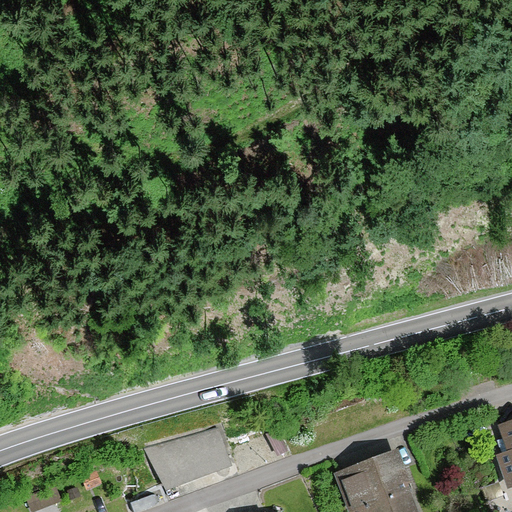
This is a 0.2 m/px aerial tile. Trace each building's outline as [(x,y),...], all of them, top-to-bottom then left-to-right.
[(511,424),(504,427),(508,437),(497,441),(502,455),(500,456),(508,479),(511,477),(511,424)] [(218,428),(144,449),(163,484),(229,460),(218,428)] [(251,438),(234,443),(237,454),(254,449),(251,438)] [(409,511),(413,511),(393,458),(369,467),(369,468),(343,478),(355,508),(367,503),(370,511),(409,511)] [(52,511),(43,490),(32,495),(39,511),(52,511)]
